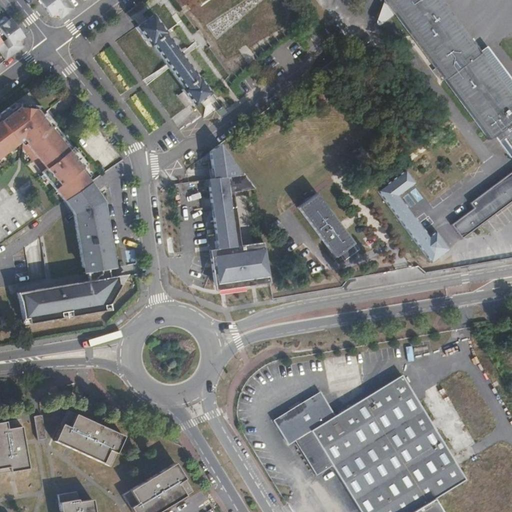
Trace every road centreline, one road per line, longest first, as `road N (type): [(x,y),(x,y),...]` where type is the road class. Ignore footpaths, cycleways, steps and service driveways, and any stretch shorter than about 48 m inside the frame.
road 1 (unknown): [(408,288),(392,246),(272,89),(288,65),(376,6),(503,166)]
road 2 (primary): [(511,270),(202,329)]
road 3 (primary): [(212,358),(261,332),(511,290)]
road 4 (residential): [(161,316),(136,150),(51,44)]
road 5 (tertiary): [(272,511),(200,385)]
road 6 (tertiary): [(180,396),(242,511)]
road 7 (primary): [(130,351),(0,363)]
